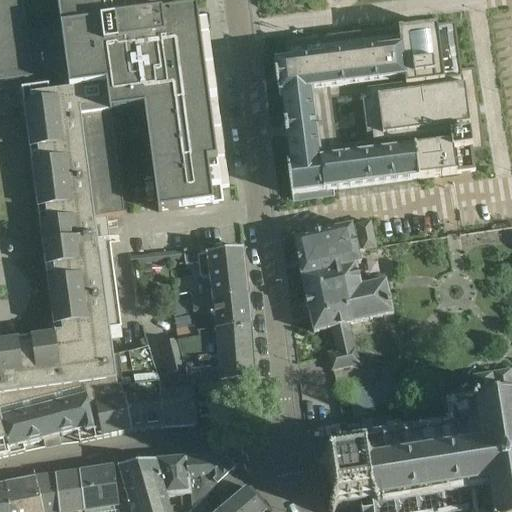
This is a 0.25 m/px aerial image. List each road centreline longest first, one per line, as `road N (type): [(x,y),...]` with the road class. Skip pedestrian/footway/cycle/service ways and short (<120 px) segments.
road 1 (residential): [(280,432),(233,0)]
road 2 (residential): [(0,475),(280,432)]
